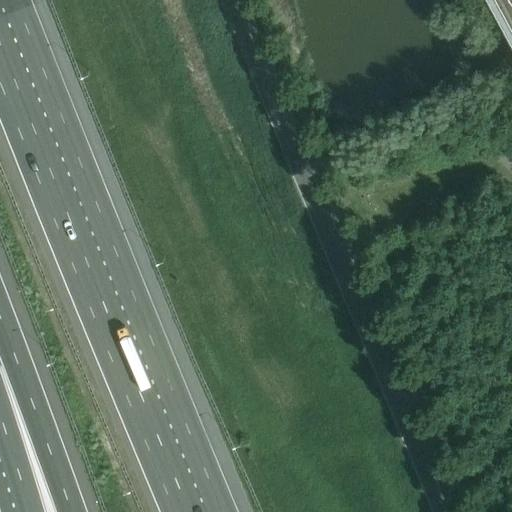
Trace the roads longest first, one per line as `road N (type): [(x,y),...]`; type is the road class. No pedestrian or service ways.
road 1 (unclassified): [(445,511),(233,0)]
road 2 (motorway): [(192,511),(0,45)]
road 3 (motorway): [(0,318),(66,511)]
